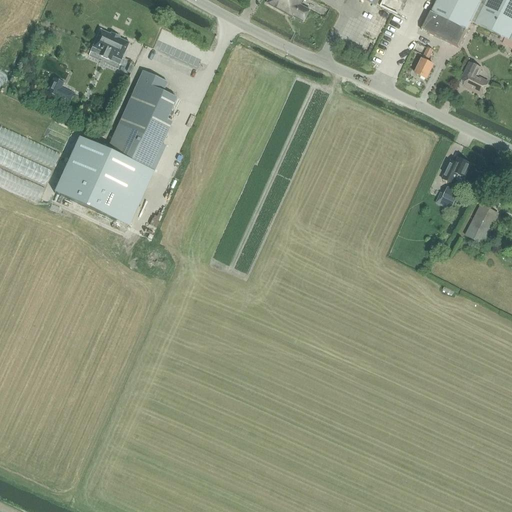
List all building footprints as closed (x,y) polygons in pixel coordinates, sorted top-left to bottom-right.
[(303,23),(309,11),(301,6),(304,0),(268,0),(266,4),(294,19),(294,18),(303,23)] [(421,28),(421,29),(421,31),(458,49),(467,32),(471,23),(505,39),(511,42),(511,0),(437,0),(431,14),(429,13),(421,28)] [(114,54),(122,58),(129,43),(128,43),(119,39),(120,38),(110,34),(110,35),(101,31),(101,30),(100,30),(93,45),(100,48),(101,51),(100,54),(101,57),(108,61),(111,60),(114,54)] [(422,60),(415,75),(420,77),(426,80),(433,66),(427,63),(433,51),(428,49),(422,60)] [(463,87),(482,96),(488,82),(477,77),(480,70),(480,68),(469,63),(461,81),(461,82),(461,84),(461,85),(462,86),(463,87)] [(118,126),(107,151),(108,152),(141,167),(154,173),(158,162),(165,147),(162,146),(156,143),(166,120),(176,99),(163,92),(167,83),(143,72),(133,93),(144,98),(129,131),(118,126)] [(63,84),(53,79),(47,93),(57,98),(61,89),(63,84)] [(21,136),(23,130),(10,125),(6,135),(13,139),(16,133),(21,136)] [(79,139),(54,193),(116,221),(141,167),(108,152),(107,151),(79,139)] [(452,163),(448,172),(446,171),(441,181),(453,186),(456,180),(460,182),(468,165),(457,160),(455,165),(452,163)] [(439,196),(435,204),(451,211),(459,193),(448,188),(444,195),(443,198),(439,196)] [(481,205),(466,236),(483,245),(499,214),(481,205)] [(444,288),(443,291),(452,296),(454,293),(444,288)]
